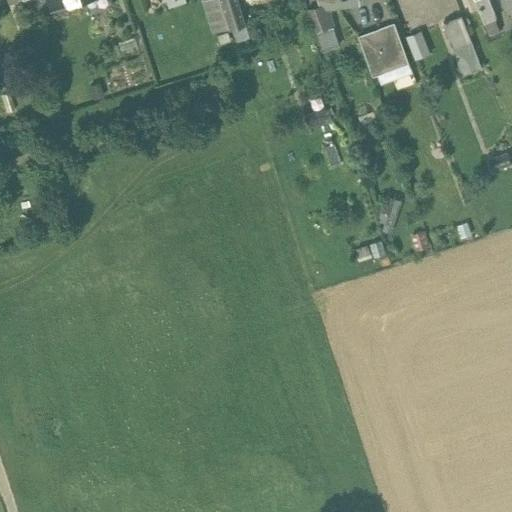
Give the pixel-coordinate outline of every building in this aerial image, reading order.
[(241,0),(204,0),(213,31),(248,22),(241,0)] [(490,0),(475,0),(485,22),(497,18),(490,0)] [(333,26),(326,5),(323,4),(307,8),(315,32),(333,26)] [(462,14),(444,22),(454,47),(472,40),(462,14)] [(395,22),(357,35),(372,76),(409,63),(395,22)] [(408,34),(416,56),(431,50),(422,29),(408,34)] [(328,108),(305,116),(308,127),(331,120),(328,108)] [(385,194),(382,219),(398,221),(400,196),(385,194)] [(358,246),(361,258),(387,252),(384,239),(358,246)]
